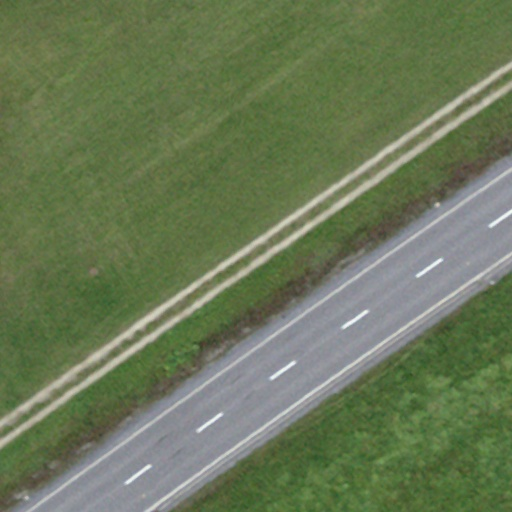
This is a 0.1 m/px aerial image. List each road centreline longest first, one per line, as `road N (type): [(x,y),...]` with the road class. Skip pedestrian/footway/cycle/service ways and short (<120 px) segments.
road 1 (track): [(0,431),(511,75)]
road 2 (primary): [(511,211),(79,511)]
